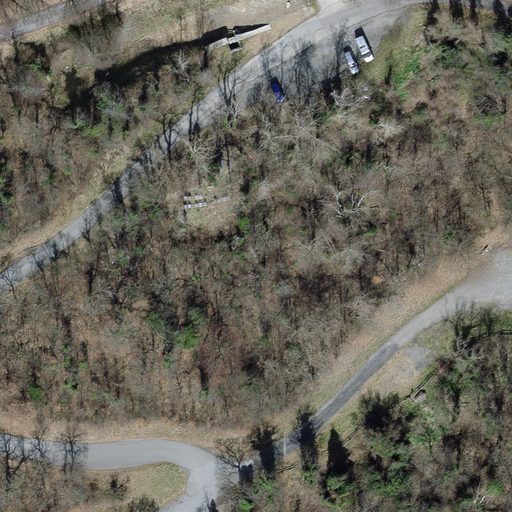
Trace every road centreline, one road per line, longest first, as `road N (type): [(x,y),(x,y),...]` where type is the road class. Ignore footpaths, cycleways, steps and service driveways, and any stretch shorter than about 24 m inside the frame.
road 1 (unclassified): [(0,285),(74,231),(226,88),(338,16)]
road 2 (track): [(202,480),(313,426),(395,343),(459,297),(511,280)]
road 3 (unclassified): [(189,511),(202,480),(186,454),(82,456),(0,445)]
